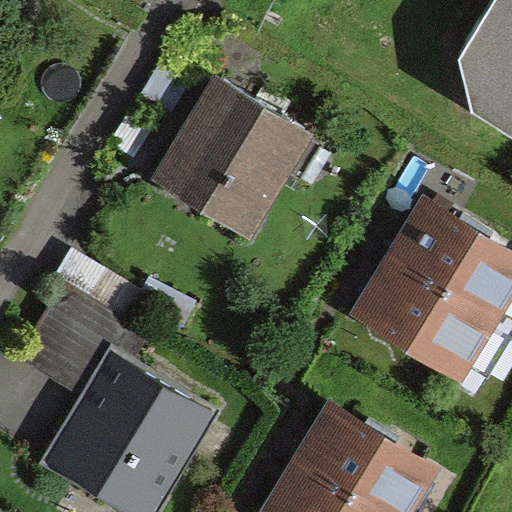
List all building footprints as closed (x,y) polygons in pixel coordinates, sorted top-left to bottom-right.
[(511,0),(494,0),(466,48),(473,101),(511,125),(511,0)] [(314,127),(215,71),(156,173),(255,230),(314,127)] [(511,297),(511,244),(426,190),(392,245),(502,314),(511,297)] [(502,314),(392,245),(354,304),(464,373),(502,314)] [(57,307),(30,358),(86,387),(113,337),(57,307)] [(158,511),(218,414),(113,351),(46,461),(129,511),(158,511)] [(411,511),(439,469),(329,400),(294,455),(384,511),(411,511)] [(384,511),(294,455),(257,511),(384,511)]
